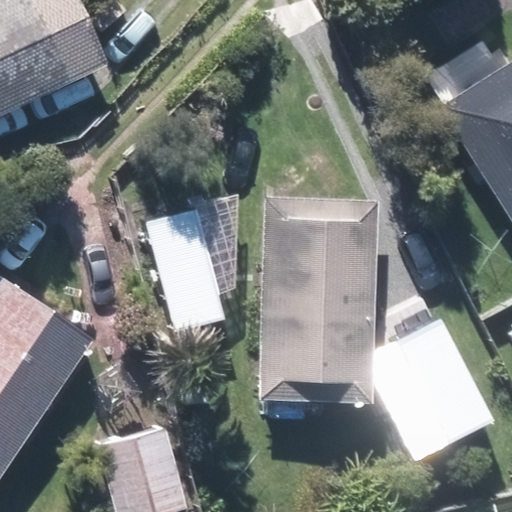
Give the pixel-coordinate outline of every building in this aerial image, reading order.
[(0,0),(0,111),(109,61),(80,0),(0,0)] [(511,70),(443,117),(511,220),(511,70)] [(308,395),(326,396),(326,407),(356,408),(357,397),(373,398),(381,191),(264,187),(256,393),(271,394),(270,418),(307,419),(308,395)] [(0,468),(90,335),(5,278),(7,275),(0,270),(0,468)] [(165,435),(97,460),(115,511),(143,511),(187,496),(165,435)]
